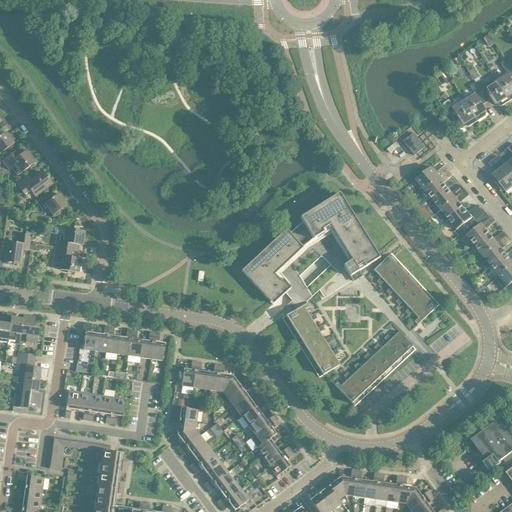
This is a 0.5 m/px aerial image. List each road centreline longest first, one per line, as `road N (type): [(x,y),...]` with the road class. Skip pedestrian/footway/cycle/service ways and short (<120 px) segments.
road 1 (tertiary): [(97,302),(232,327),(308,425),(339,442)]
road 2 (tertiary): [(486,321),(347,143),(318,85)]
road 3 (residential): [(97,302),(103,223),(0,88)]
road 4 (residential): [(146,385),(139,437),(49,426)]
road 5 (residential): [(49,426),(67,298)]
